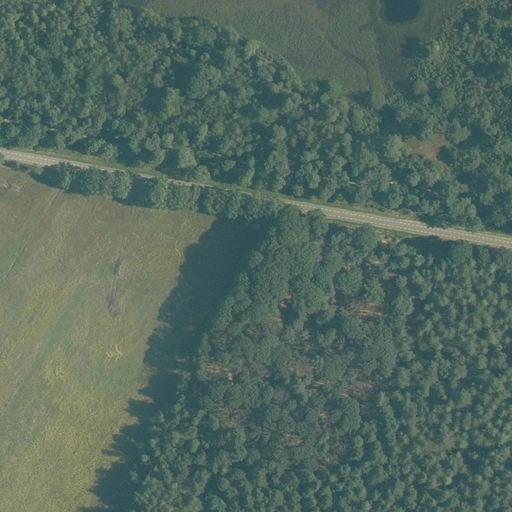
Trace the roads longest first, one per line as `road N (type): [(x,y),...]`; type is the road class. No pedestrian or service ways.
road 1 (unknown): [(0,118),(71,136),(146,138),(346,182),(422,186),(511,211)]
road 2 (tertiary): [(0,153),(511,245)]
